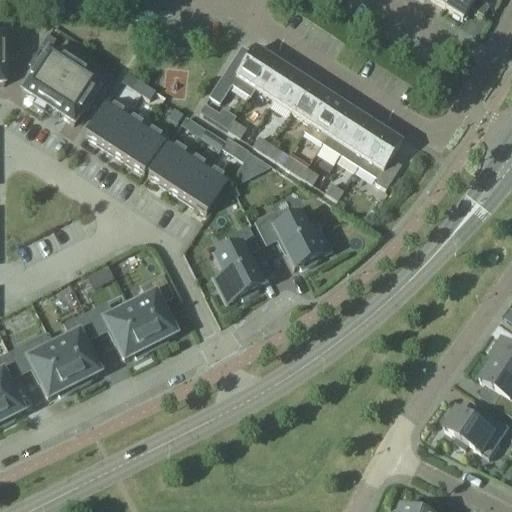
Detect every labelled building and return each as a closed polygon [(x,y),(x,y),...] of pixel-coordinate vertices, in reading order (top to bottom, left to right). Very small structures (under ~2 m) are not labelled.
[(33,0),(33,31),(54,31),(54,0),(33,0)] [(425,0),(442,11),(449,0),(425,0)] [(449,0),(442,11),(461,24),(469,11),(482,20),(489,10),(475,1),(476,0),(449,0)] [(0,87),(3,88),(3,63),(13,63),(13,27),(3,27),(3,39),(0,38),(0,87)] [(37,76),(22,99),(73,131),(90,106),(95,109),(112,82),(105,77),(100,85),(51,54),(56,47),(48,41),(29,71),(37,76)] [(254,52),(235,81),(225,75),(225,76),(209,101),(220,108),(232,90),(249,100),(253,93),(268,71),(272,64),(254,52)] [(272,64),(268,71),(253,93),(272,105),(290,76),(272,64)] [(309,87),(291,77),(291,76),(290,76),(272,105),(290,117),(309,87)] [(327,99),(309,87),(290,117),(308,128),(327,99)] [(141,93),(135,102),(143,107),(149,99),(141,93)] [(149,99),(143,107),(152,112),(157,104),(149,99)] [(345,111),(327,99),(303,136),(321,148),(329,129),(345,111)] [(85,141),(84,141),(104,154),(105,153),(128,118),(120,113),(108,105),(89,135),(85,141)] [(199,116),(198,117),(199,117),(211,125),(214,126),(219,118),(203,108),(199,116)] [(321,147),(339,159),(363,123),(345,111),(321,147)] [(177,117),(171,125),(180,131),(185,122),(177,117)] [(105,153),(104,154),(122,166),(123,166),(146,130),(128,118),(105,153)] [(185,122),(180,131),(188,136),(194,128),(185,122)] [(381,134),(363,123),(339,159),(358,171),(381,134)] [(239,143),(245,133),(233,126),(227,135),(239,143)] [(123,166),(144,181),(145,180),(168,144),(146,130),(123,166)] [(401,147),(381,134),(358,171),(376,184),(374,187),(385,194),(400,171),(390,164),(401,147)] [(215,140),(209,149),(218,155),(220,153),(224,146),(215,140)] [(224,146),(220,153),(242,167),(249,156),(227,142),(224,146)] [(263,158),(269,149),(258,142),(252,151),(263,158)] [(145,180),(144,181),(166,195),(167,194),(190,158),(168,144),(145,180)] [(274,165),(280,156),(269,149),(263,158),(274,165)] [(167,194),(166,195),(185,207),(186,206),(208,171),(190,158),(167,194)] [(299,182),(305,172),(294,165),(288,175),(299,182)] [(186,206),(185,207),(206,221),(228,186),(229,187),(230,185),(208,171),(186,206)] [(310,189),(316,179),(305,172),(299,182),(310,189)] [(336,206),(342,196),(330,189),(324,198),(336,206)] [(276,216),(255,227),(255,228),(266,249),(280,242),(295,273),(320,261),(329,256),(315,230),(306,234),(295,212),(278,221),(276,216)] [(215,281),(230,309),(260,293),(245,263),(258,256),(247,235),(223,248),(228,258),(216,265),(223,277),(215,281)] [(108,271),(88,280),(93,291),(112,281),(108,271)] [(146,302),(129,311),(149,350),(175,337),(160,308),(172,302),(162,281),(140,292),(146,302)] [(108,335),(123,363),(149,350),(129,311),(112,319),(106,309),(85,320),(96,341),(108,335)] [(96,341),(85,320),(64,330),(69,341),(52,350),(72,389),(98,376),(84,347),(96,341)] [(511,352),(501,345),(489,364),(511,378),(511,352)] [(32,373),(47,402),(72,389),(52,350),(36,358),(30,348),(9,358),(20,380),(32,373)] [(0,425),(22,415),(7,386),(20,380),(9,358),(0,362),(0,425)] [(511,378),(492,366),(480,386),(503,400),(496,411),(511,421),(511,378)] [(444,434),(481,458),(489,462),(502,443),(509,432),(486,417),(479,428),(457,414),(444,434)]
